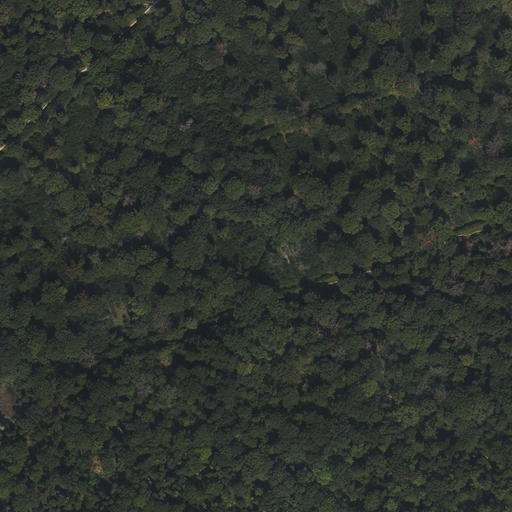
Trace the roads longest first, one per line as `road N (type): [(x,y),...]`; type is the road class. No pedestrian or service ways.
road 1 (track): [(66,374),(511,218)]
road 2 (track): [(159,0),(0,150)]
